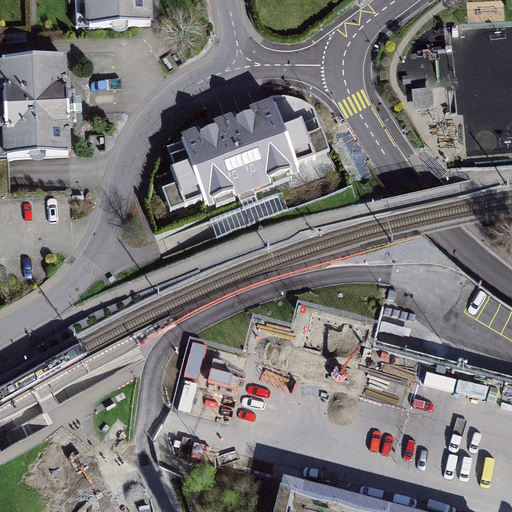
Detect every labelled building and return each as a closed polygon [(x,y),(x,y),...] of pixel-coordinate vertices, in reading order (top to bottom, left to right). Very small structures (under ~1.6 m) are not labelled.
[(154,0),(88,0),(89,22),(155,20),(154,0)] [(70,61),(2,62),(4,155),(72,154),(70,61)] [(416,87),(416,112),(442,113),(444,64),(407,63),(406,87),(416,87)] [(287,116),(173,164),(195,214),(309,166),(287,116)] [(511,511),(511,381),(457,368),(422,504),(290,470),(279,511),(511,511)] [(62,508),(96,456),(61,434),(27,486),(62,508)] [(88,511),(86,503),(38,511),(88,511)]
